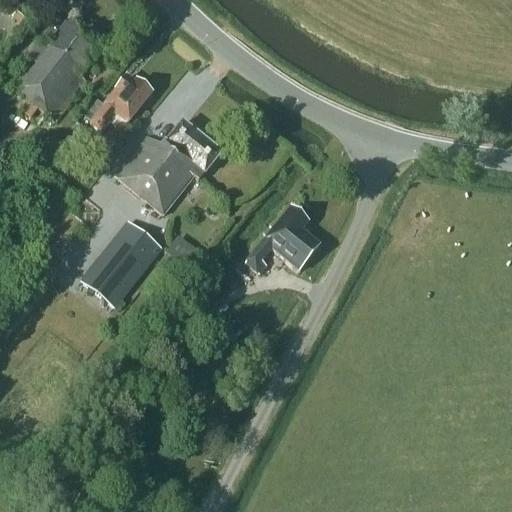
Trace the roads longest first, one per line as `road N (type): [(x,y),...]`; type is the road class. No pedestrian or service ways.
road 1 (unclassified): [(207,511),(361,220),(383,141)]
road 2 (tertiary): [(383,141),(273,85),(169,0)]
road 3 (tertiary): [(511,161),(383,141)]
